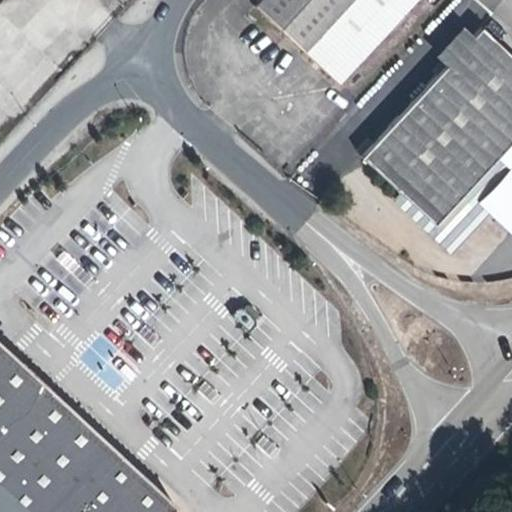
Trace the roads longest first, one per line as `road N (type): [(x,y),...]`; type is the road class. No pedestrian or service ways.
road 1 (unknown): [(471,0),(288,209)]
road 2 (unclassified): [(335,251),(140,74)]
road 3 (unclassified): [(335,251),(424,416),(444,438)]
road 4 (unclassified): [(0,188),(61,121),(140,74)]
road 5 (unclassified): [(448,316),(366,259),(335,251)]
